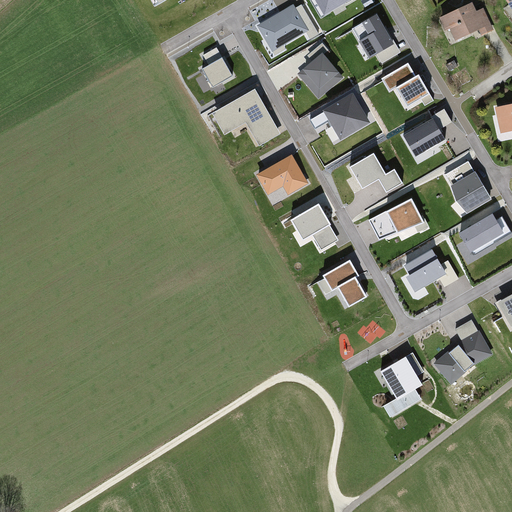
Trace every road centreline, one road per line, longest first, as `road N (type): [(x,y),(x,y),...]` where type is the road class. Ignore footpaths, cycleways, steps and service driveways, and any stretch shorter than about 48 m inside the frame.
road 1 (track): [(65,511),(282,376),(314,384),(335,410),(332,471),(342,511)]
road 2 (residential): [(406,331),(226,12)]
road 3 (residential): [(392,0),(511,203)]
road 4 (track): [(343,511),(511,382)]
road 5 (residential): [(511,270),(406,331)]
